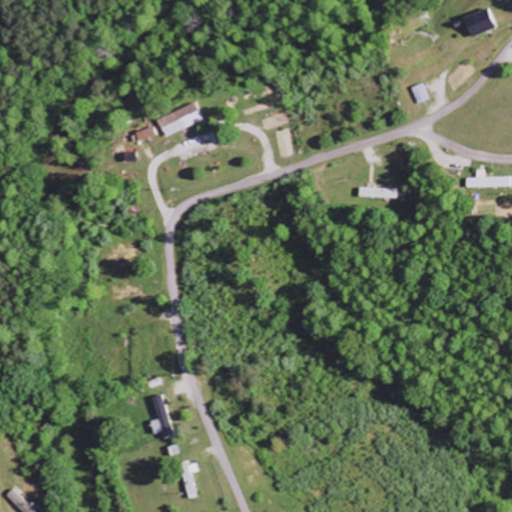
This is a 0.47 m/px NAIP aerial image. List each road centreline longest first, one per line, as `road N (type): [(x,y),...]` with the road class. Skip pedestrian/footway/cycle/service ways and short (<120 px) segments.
road 1 (residential): [(243,511),(184,358),(165,257),(172,219),(190,201),(402,130)]
road 2 (residential): [(417,132),(402,130),(456,102),(511,42),(502,159),(417,132)]
